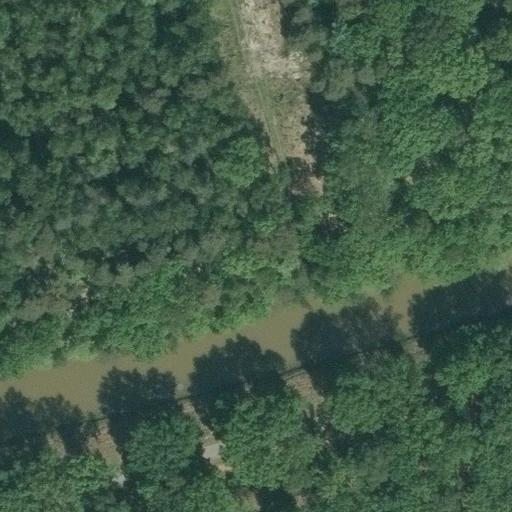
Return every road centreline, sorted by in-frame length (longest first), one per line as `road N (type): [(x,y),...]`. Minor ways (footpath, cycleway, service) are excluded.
road 1 (unclassified): [(511,371),(0,505)]
road 2 (track): [(328,260),(239,0)]
